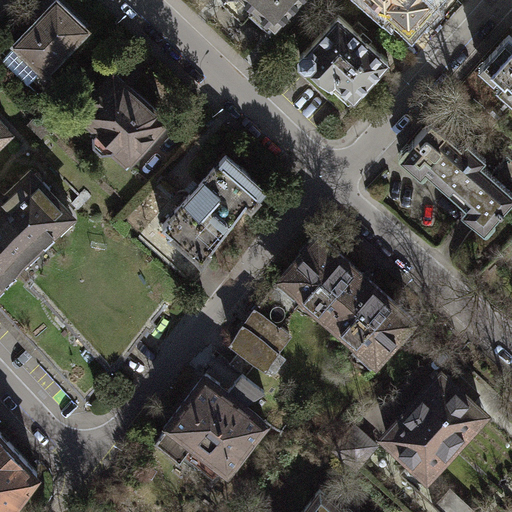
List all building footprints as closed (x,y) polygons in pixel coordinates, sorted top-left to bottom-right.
[(16,44),(2,59),(27,83),(44,66),(45,68),(85,26),(58,0),(52,0),(13,41),(16,44)] [(251,0),(253,2),(248,8),(269,28),(291,4),(297,9),(305,1),(303,0),(251,0)] [(375,0),(411,31),(435,5),(428,0),(375,0)] [(388,58),(338,12),(299,54),(350,100),(388,58)] [(511,34),(509,32),(480,65),(494,78),(498,74),(503,79),(497,86),(511,99),(511,34)] [(166,117),(114,70),(78,110),(97,127),(93,132),(93,141),(101,148),(112,149),(126,161),(166,117)] [(462,145),(433,119),(405,150),(413,157),(408,163),(418,172),(423,166),(464,203),(460,208),(473,220),(477,216),(489,226),(511,199),(511,158),(507,154),(492,172),(481,162),(486,157),(467,139),(462,145)] [(225,150),(162,225),(200,257),(247,202),(251,205),(268,186),(225,150)] [(0,277),(71,212),(66,207),(31,170),(0,198),(0,277)] [(71,212),(0,277),(0,307),(85,399),(117,370),(182,281),(86,189),(66,207),(71,212)] [(412,316),(318,233),(281,274),(374,358),(412,316)] [(253,304),(227,337),(271,370),(296,337),(253,304)] [(227,387),(207,371),(154,437),(195,469),(198,465),(215,478),(227,463),(263,417),(243,401),(263,388),(241,370),(227,387)] [(441,371),(385,431),(426,469),(450,444),(458,444),(465,441),(467,434),(467,426),(482,410),(441,371)] [(376,444),(354,424),(334,447),(356,467),(376,444)] [(0,511),(3,511),(37,470),(0,430),(0,511)] [(341,505),(322,488),(301,511),(354,511),(355,509),(348,502),(342,502),(341,505)] [(472,511),(474,511),(452,491),(437,508),(441,511),(472,511)]
